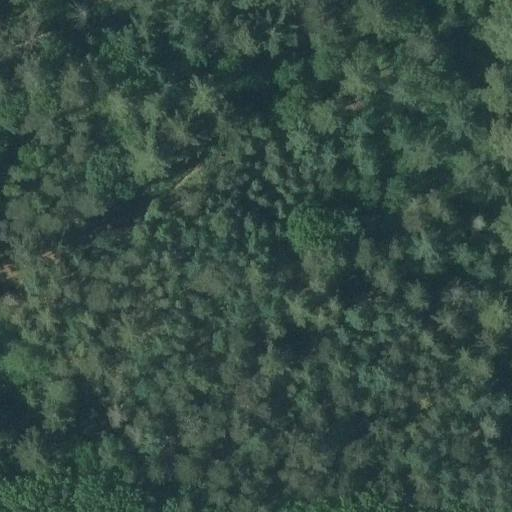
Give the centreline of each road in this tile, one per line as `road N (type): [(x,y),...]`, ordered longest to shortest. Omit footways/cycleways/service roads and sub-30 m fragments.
road 1 (track): [(0,285),(163,196),(223,84),(270,26),(306,0)]
road 2 (track): [(0,470),(252,511)]
road 3 (track): [(143,0),(218,95)]
